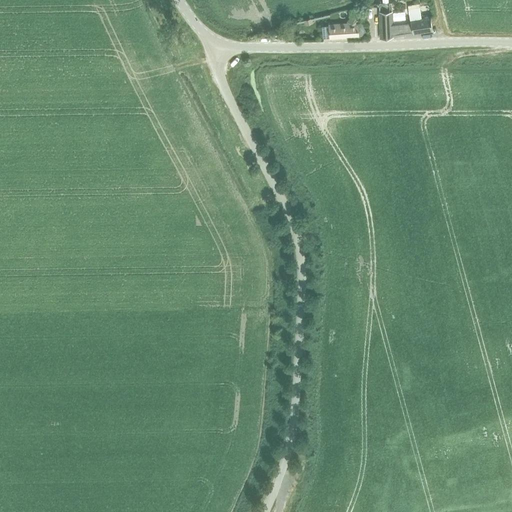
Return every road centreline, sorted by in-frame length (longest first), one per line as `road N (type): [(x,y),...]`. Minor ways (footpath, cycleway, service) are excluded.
road 1 (tertiary): [(267,511),(292,446),(302,291),(296,234),(219,70),(215,45)]
road 2 (tertiary): [(511,42),(215,45)]
